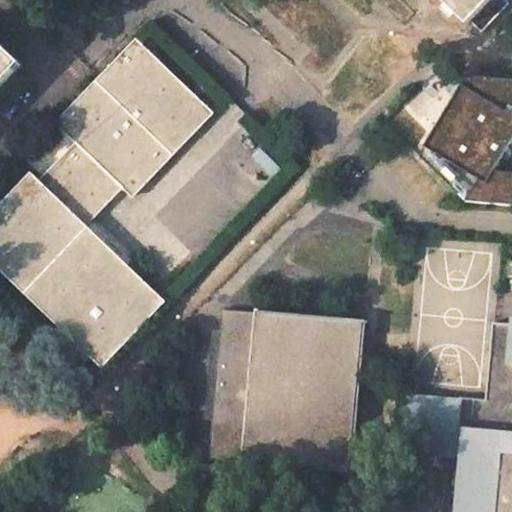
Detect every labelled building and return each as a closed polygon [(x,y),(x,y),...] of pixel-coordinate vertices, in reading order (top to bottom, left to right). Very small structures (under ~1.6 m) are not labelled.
[(441,0),(468,25),(471,22),(482,33),(510,3),(506,0),(441,0)] [(213,114),(137,40),(57,124),(78,143),(39,183),(32,176),(0,209),(0,265),(103,365),(163,302),(82,224),(120,184),(133,197),(213,114)] [(0,87),(22,65),(0,43),(0,87)] [(511,80),(468,75),(420,156),(467,202),(511,205),(511,181),(491,179),(504,159),(507,159),(509,159),(511,157),(511,155),(511,153),(511,151),(510,149),(511,144),(511,80)] [(353,474),(367,321),(257,311),(257,313),(223,310),(209,460),(222,462),(243,464),(353,474)] [(511,511),(511,324),(493,323),(486,401),(474,400),(469,448),(463,511),(511,511)] [(402,453),(456,458),(457,447),(461,399),(407,394),(402,453)] [(474,400),(461,399),(457,447),(469,448),(474,400)] [(463,511),(469,448),(457,447),(456,458),(451,511),(463,511)] [(242,474),(243,464),(222,462),(221,472),(242,474)]
